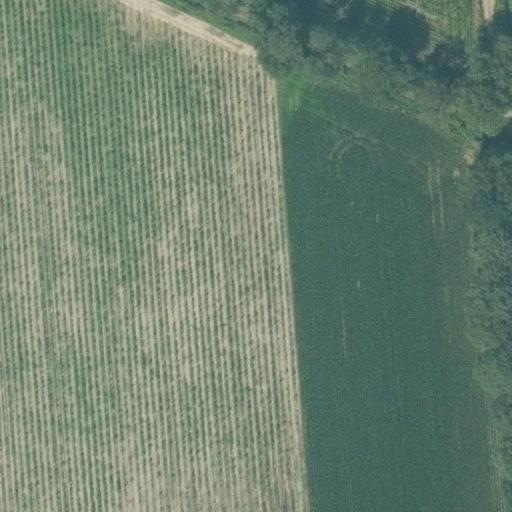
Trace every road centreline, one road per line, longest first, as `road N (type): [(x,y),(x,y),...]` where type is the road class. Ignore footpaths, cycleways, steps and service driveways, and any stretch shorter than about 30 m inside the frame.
road 1 (track): [(511,136),(209,0)]
road 2 (track): [(492,0),(503,132)]
